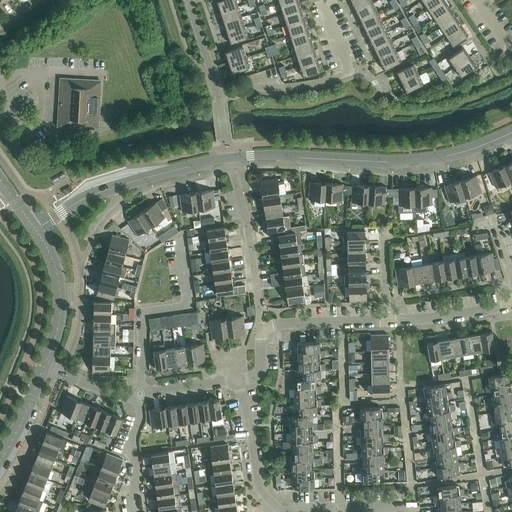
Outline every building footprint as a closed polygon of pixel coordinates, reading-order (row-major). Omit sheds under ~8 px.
[(219,12),(237,6),(235,0),(220,0),(216,1),(219,12)] [(297,0),(290,0),(279,4),(282,14),(300,8),(297,0)] [(355,11),(372,3),(370,0),(352,0),(351,1),(355,11)] [(422,0),(422,1),(428,10),(442,0),(422,0)] [(434,19),(450,8),(443,0),(442,0),(428,10),(434,19)] [(372,3),(355,11),(360,21),(377,12),(372,3)] [(223,22),(241,16),(237,6),(219,12),(223,22)] [(282,14),(285,25),(303,19),(300,8),(282,14)] [(450,8),(434,19),(440,28),(456,17),(450,8)] [(365,30),(382,22),(377,12),(360,21),(365,30)] [(226,33),(244,27),(241,16),(223,22),(226,33)] [(446,37),(462,26),(456,17),(440,28),(446,37)] [(285,25),(289,35),(307,29),(303,19),(285,25)] [(382,22),(365,30),(369,40),(386,32),(382,22)] [(462,26),(446,37),(452,46),(468,35),(462,26)] [(244,27),(226,33),(229,43),(247,37),(244,27)] [(289,35),(292,45),(310,39),(307,29),(289,35)] [(374,50),(391,42),(386,32),(369,40),(374,50)] [(292,45),(296,56),(313,50),(310,39),(292,45)] [(391,42),(374,50),(379,60),(396,52),(391,42)] [(227,63),(246,57),(242,46),(224,52),(227,63)] [(454,68),(469,57),(463,48),(448,59),(454,68)] [(296,56),(299,66),(317,60),(313,50),(296,56)] [(396,52),(379,60),(383,70),(400,61),(396,52)] [(246,57),(227,63),(231,74),(249,68),(246,57)] [(460,77),(460,76),(462,80),(466,77),(464,74),(475,66),(469,57),(454,68),(460,77)] [(433,58),(429,61),(442,81),(447,78),(433,58)] [(317,60),(299,66),(302,76),(320,70),(317,60)] [(400,83),(418,74),(413,65),(396,73),(400,83)] [(418,74),(400,83),(405,93),(423,84),(418,74)] [(61,79),(58,126),(97,128),(100,81),(61,79)] [(511,161),(503,165),(510,181),(511,180),(511,161)] [(510,181),(503,165),(488,172),(495,188),(510,181)] [(460,180),(465,197),(481,192),(476,175),(460,180)] [(262,198),(280,195),(277,178),(260,181),(262,198)] [(465,197),(460,180),(443,185),(449,202),(465,197)] [(325,200),(326,183),(309,182),(308,199),(325,200)] [(347,194),(347,186),(343,185),(343,184),(326,183),(325,200),(342,201),(342,193),(347,194)] [(351,194),(351,202),(350,202),(349,209),(357,209),(357,202),(368,203),(369,186),(352,185),(352,186),(347,186),(347,194),(351,194)] [(369,186),(368,203),(385,204),(385,197),(391,197),(391,189),(386,189),(386,187),(369,186)] [(431,187),(414,188),(415,205),(415,212),(426,212),(426,205),(432,205),(432,197),(437,197),(437,189),(431,189),(431,187)] [(397,189),(391,189),(391,197),(398,197),(398,206),(398,213),(415,212),(415,205),(414,188),(397,189)] [(196,192),(198,210),(215,207),(214,200),(219,199),(218,189),(196,192)] [(198,210),(196,192),(179,195),(181,212),(198,210)] [(264,209),(281,206),(280,195),(262,198),(264,209)] [(159,221),(162,226),(168,223),(165,218),(165,217),(156,202),(141,212),(151,226),(159,221)] [(485,206),(484,208),(486,214),(493,211),(491,204),(485,206)] [(265,219),(283,217),(281,206),(264,209),(265,219)] [(151,226),(141,212),(127,221),(136,235),(151,226)] [(451,213),(444,215),(447,225),(454,223),(451,213)] [(283,217),(265,219),(268,236),(278,235),(285,234),(283,217)] [(423,223),(417,224),(417,232),(429,230),(429,223),(423,223)] [(209,241),(226,239),(224,227),(207,230),(209,241)] [(347,243),(364,242),(364,231),(347,231),(343,231),(343,242),(347,242),(347,243)] [(295,233),(285,234),(278,235),(279,246),(301,243),(302,243),(300,232),(295,233)] [(107,251),(124,256),(129,239),(112,235),(107,251)] [(226,239),(209,241),(210,252),(227,249),(226,239)] [(348,253),(365,253),(364,242),(347,243),(348,253)] [(279,246),(281,257),(303,254),(301,243),(279,246)] [(227,249),(210,252),(212,263),(229,260),(227,249)] [(105,262),(121,266),(124,256),(107,251),(105,262)] [(453,254),(457,276),(467,274),(465,257),(464,252),(453,254)] [(348,264),(365,264),(365,253),(348,253),(348,264)] [(476,255),(478,272),(495,270),(492,253),(476,255)] [(281,257),(282,268),(304,265),(303,254),(281,257)] [(414,283),(425,281),(422,264),(418,265),(416,254),(411,255),(412,266),(411,266),(414,283)] [(457,276),(453,254),(443,256),(443,261),(446,278),(457,276)] [(465,257),(467,274),(478,272),(476,255),(465,257)] [(229,260),(212,263),(207,263),(208,274),(213,273),(230,271),(229,260)] [(435,280),(446,278),(443,261),(433,263),(435,280)] [(119,277),(124,278),(127,267),(121,266),(105,262),(102,272),(119,277)] [(425,281),(435,280),(433,263),(422,264),(425,281)] [(344,275),(366,274),(365,264),(348,264),(348,274),(344,274),(344,275)] [(270,274),(271,280),(301,276),(301,275),(305,275),(304,265),(282,268),(283,272),(270,274)] [(394,269),(396,279),(393,280),(394,285),(397,285),(397,286),(414,283),(411,266),(394,269)] [(215,284),(232,281),(230,271),(213,273),(215,284)] [(116,287),(119,277),(102,272),(99,283),(116,287)] [(345,286),(349,286),(366,285),(366,274),(344,275),(345,286)] [(272,286),(285,284),(285,289),(303,286),(301,276),(271,280),(272,286)] [(232,281),(215,284),(216,295),(233,293),(233,295),(246,293),(245,284),(233,286),(232,281)] [(116,287),(99,283),(96,294),(113,298),(114,296),(115,297),(116,296),(117,295),(118,291),(118,290),(117,289),(116,288),(116,287)] [(323,285),(315,287),(316,297),(324,296),(323,285)] [(349,286),(349,302),(349,303),(367,302),(366,285),(349,286)] [(288,306),(292,305),(305,303),(303,286),(285,289),(288,306)] [(94,302),(93,313),(111,314),(111,302),(102,302),(102,299),(96,298),(96,302),(94,302)] [(93,313),(93,324),(110,324),(111,314),(93,313)] [(226,319),(229,336),(245,333),(243,316),(226,319)] [(229,336),(226,319),(209,321),(211,338),(229,336)] [(93,324),(93,335),(115,335),(115,325),(110,324),(93,324)] [(481,334),(484,351),(494,349),(492,332),(481,334)] [(371,352),(388,351),(388,334),(370,335),(370,340),(371,352)] [(470,336),(473,353),(484,351),(481,334),(470,336)] [(93,335),(93,345),(115,346),(115,335),(93,335)] [(459,337),(462,355),(473,353),(470,336),(459,337)] [(448,339),(451,357),(462,355),(459,337),(448,339)] [(438,341),(441,358),(451,357),(448,339),(438,341)] [(441,358),(438,341),(426,343),(429,360),(441,358)] [(293,353),(297,353),(297,352),(320,351),(319,342),(297,343),(297,347),(293,348),(293,353)] [(178,365),(175,348),(165,350),(164,344),(164,345),(167,367),(178,365)] [(186,347),(188,364),(205,361),(203,344),(186,347)] [(93,345),(92,356),(110,357),(110,346),(115,346),(93,345)] [(167,367),(164,345),(153,346),(153,351),(154,360),(155,367),(156,368),(167,367)] [(188,364),(186,347),(175,348),(178,365),(188,364)] [(297,352),(297,353),(297,362),(320,360),(320,357),(324,356),(324,351),(320,351),(297,352)] [(371,363),(388,362),(388,351),(371,352),(371,363)] [(110,357),(92,356),(92,373),(109,374),(110,357)] [(297,362),(298,370),(298,371),(320,370),(325,370),(324,364),(320,364),(320,360),(297,362)] [(371,373),(389,373),(388,362),(371,363),(371,373)] [(298,376),(298,379),(305,379),(315,379),(320,379),(320,370),(298,371),(298,370),(294,370),(294,375),(298,376)] [(372,384),(389,384),(389,373),(371,373),(372,384)] [(502,393),(511,390),(511,384),(511,383),(511,382),(511,376),(511,377),(510,373),(499,375),(500,382),(498,382),(498,384),(503,383),(503,386),(501,386),(502,393)] [(491,391),(491,395),(502,393),(501,386),(503,386),(503,383),(498,384),(498,382),(500,382),(499,375),(488,376),(489,385),(485,386),(486,391),(491,391)] [(293,389),(294,397),(305,397),(304,390),(302,390),(302,388),(307,388),(307,386),(305,386),(305,379),(298,379),(293,379),(293,383),(289,384),(289,389),(293,389)] [(304,390),(305,397),(316,397),(316,393),(320,392),(320,387),(316,387),(315,379),(305,379),(305,386),(307,386),(307,388),(302,388),(302,390),(304,390)] [(389,384),(372,384),(372,396),(389,395),(389,384)] [(436,397),(437,404),(448,402),(447,398),(451,397),(450,391),(446,392),(444,384),(434,386),(435,393),(437,392),(437,394),(433,395),(433,398),(436,397)] [(424,397),(426,406),(437,404),(436,397),(433,398),(433,395),(437,394),(437,392),(435,393),(434,386),(420,388),(421,392),(419,393),(420,398),(424,397)] [(489,405),(493,404),(492,403),(511,400),(511,390),(502,393),(491,395),(492,398),(488,399),(489,405)] [(75,417),(81,401),(66,395),(59,411),(75,417)] [(294,397),(294,406),(316,406),(321,406),(320,401),(316,400),(316,397),(305,397),(294,397)] [(208,401),(210,418),(222,417),(219,400),(208,401)] [(494,412),(505,410),(511,409),(511,400),(492,403),(493,404),(494,412)] [(81,401),(75,417),(85,421),(91,405),(81,401)] [(197,403),(200,420),(210,418),(208,401),(197,403)] [(439,415),(440,421),(451,420),(449,411),(453,411),(452,405),(448,405),(448,402),(437,404),(438,410),(435,411),(436,413),(441,412),(441,414),(439,415)] [(200,420),(197,403),(187,404),(189,421),(200,420)] [(176,406),(178,423),(189,421),(187,404),(176,406)] [(437,404),(426,406),(427,414),(423,414),(424,420),(428,420),(429,423),(440,421),(439,415),(441,414),(441,412),(436,413),(435,411),(438,410),(437,404)] [(91,405),(85,421),(95,426),(102,409),(91,405)] [(165,407),(168,424),(178,423),(176,406),(165,407)] [(294,412),(294,415),(294,416),(312,415),(317,415),(316,406),(294,406),(290,406),(290,411),(294,412)] [(168,424),(165,407),(148,410),(151,427),(168,424)] [(382,417),(382,418),(386,418),(386,412),(382,412),(382,408),(360,409),(360,417),(360,418),(382,417)] [(105,430),(112,413),(102,409),(95,426),(105,430)] [(496,427),(497,430),(508,428),(507,421),(509,421),(509,419),(504,420),(504,417),(506,417),(505,410),(494,412),(495,420),(491,421),(492,427),(496,427)] [(112,413),(105,430),(116,434),(122,418),(112,413)] [(285,426),(290,425),(312,424),(312,423),(312,415),(294,416),(294,415),(289,415),(289,419),(285,420),(285,426)] [(382,426),(382,418),(382,417),(360,418),(360,417),(355,417),(356,423),(360,424),(360,427),(382,426)] [(440,421),(429,423),(429,427),(425,428),(426,433),(430,433),(430,432),(452,428),(451,420),(440,421)] [(290,425),(290,434),(312,433),(312,430),(316,429),(316,423),(312,423),(312,424),(290,425)] [(52,426),(50,430),(67,437),(69,433),(52,426)] [(382,426),(360,427),(360,430),(356,431),(356,437),(360,437),(360,436),(383,435),(383,434),(382,426)] [(432,441),(454,437),(453,434),(457,432),(456,427),(452,428),(430,432),(430,433),(432,441)] [(495,440),(499,440),(499,439),(511,436),(511,427),(508,428),(497,430),(498,433),(494,435),(495,440)] [(214,430),(215,438),(227,436),(233,435),(232,430),(226,431),(226,428),(214,430)] [(42,443),(58,449),(62,438),(46,432),(42,443)] [(290,434),(290,442),(290,443),(312,442),(313,443),(317,443),(317,437),(312,436),(312,433),(290,434)] [(360,436),(360,437),(361,445),(372,444),(383,444),(383,441),(387,440),(387,434),(383,434),(383,435),(360,436)] [(500,448),(511,445),(511,436),(499,439),(499,440),(500,448)] [(432,441),(433,449),(433,450),(455,446),(455,447),(459,446),(459,441),(454,441),(454,437),(432,441)] [(290,452),(302,451),(313,451),(313,443),(312,442),(290,443),(290,442),(283,442),(283,448),(290,448),(290,452)] [(38,453),(54,459),(58,449),(42,443),(38,453)] [(212,463),(229,461),(227,444),(210,447),(212,463)] [(372,444),(361,445),(361,453),(357,453),(357,459),(361,459),(361,463),(372,462),(372,456),(374,456),(374,453),(369,453),(369,451),(372,451),(372,444)] [(372,456),(372,462),(383,462),(383,454),(387,454),(387,448),(383,447),(383,444),(372,444),(372,451),(369,451),(369,453),(374,453),(374,456),(372,456)] [(511,445),(500,448),(502,456),(502,457),(511,454),(511,445)] [(433,450),(433,449),(429,450),(430,455),(434,455),(435,459),(457,455),(455,447),(455,446),(433,450)] [(167,451),(167,453),(151,455),(153,466),(170,464),(169,457),(173,457),(172,451),(167,451)] [(291,461),(291,470),(302,469),(302,463),(299,463),(299,460),(304,460),(304,458),(302,458),(302,451),(290,452),(291,455),(286,456),(287,461),(291,461)] [(313,451),(302,451),(302,458),(304,458),(304,460),(299,460),(299,463),(302,463),(302,469),(313,469),(313,466),(317,465),(317,459),(313,459),(313,451)] [(34,463),(50,469),(54,459),(38,453),(34,463)] [(69,453),(67,459),(72,461),(76,463),(78,457),(74,455),(69,453)] [(100,469),(116,475),(122,459),(106,453),(100,469)] [(511,454),(502,457),(502,456),(497,457),(498,462),(502,462),(503,466),(511,464),(511,454)] [(457,455),(435,459),(435,462),(431,464),(432,469),(436,468),(458,464),(458,463),(457,455)] [(229,461),(212,463),(214,474),(231,472),(229,461)] [(383,462),(372,462),(361,463),(361,466),(357,467),(357,473),(362,473),(362,472),(383,471),(383,470),(383,462)] [(436,468),(438,477),(460,473),(459,469),(463,468),(462,462),(458,463),(458,464),(436,468)] [(34,463),(30,473),(46,479),(50,469),(34,463)] [(154,477),(156,476),(171,474),(170,464),(153,466),(154,477)] [(116,475),(100,469),(96,467),(92,477),(96,478),(112,485),(116,475)] [(313,469),(302,469),(291,470),(291,478),(291,479),(314,478),(314,479),(318,479),(318,473),(313,472),(313,469)] [(362,472),(362,473),(362,481),(384,481),(384,477),(388,476),(388,470),(383,470),(383,471),(362,472)] [(215,485),(233,483),(231,472),(214,474),(215,485)] [(30,473),(26,483),(42,489),(48,491),(52,481),(46,479),(30,473)] [(154,477),(156,487),(173,485),(178,484),(176,474),(171,474),(156,476),(154,477)] [(96,478),(92,489),(108,495),(112,485),(96,478)] [(291,479),(291,478),(287,478),(287,484),(292,484),(292,488),(314,487),(314,479),(314,478),(291,479)] [(22,493),(43,501),(47,492),(42,490),(42,489),(26,483),(22,493)] [(233,483),(215,485),(217,496),(234,494),(233,483)] [(156,487),(157,498),(174,496),(173,485),(156,487)] [(459,494),(459,495),(463,495),(463,489),(458,489),(458,485),(436,487),(437,496),(437,497),(459,494)] [(108,495),(92,489),(88,499),(104,506),(108,495)] [(22,493),(18,503),(34,510),(39,511),(43,501),(22,493)] [(234,494),(217,496),(218,507),(236,504),(234,494)] [(437,497),(437,496),(433,497),(433,502),(438,503),(438,506),(460,503),(459,495),(459,494),(437,497)] [(159,509),(176,506),(181,506),(179,495),(174,496),(157,498),(159,509)] [(18,503),(14,511),(33,511),(34,510),(18,503)] [(460,503),(438,506),(438,509),(434,510),(434,511),(461,511),(460,503)]
